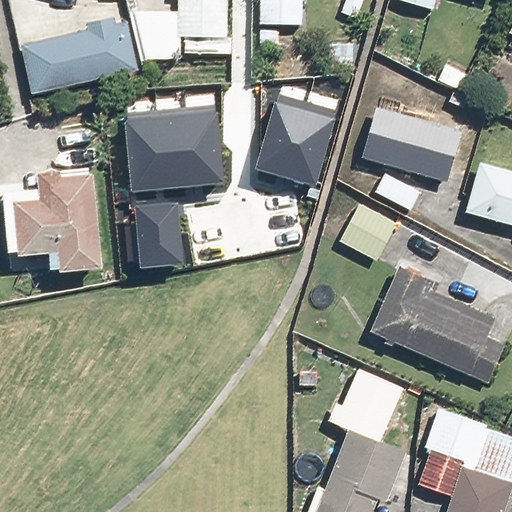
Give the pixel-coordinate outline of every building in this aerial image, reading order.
[(173,0),(173,37),(224,38),(224,0),(173,0)] [(299,0),(256,0),(256,22),(299,22),(299,0)] [(427,13),(430,0),(393,0),(392,5),(427,13)] [(511,14),(502,32),(511,37),(511,14)] [(20,44),(31,96),(134,73),(123,21),(20,44)] [(276,100),(254,169),(315,188),(336,118),(276,100)] [(377,101),(359,160),(442,185),(460,126),(377,101)] [(125,118),(132,192),(224,182),(217,109),(125,118)] [(511,173),(473,164),(461,212),(511,224),(511,173)] [(95,271),(84,168),(30,176),(33,199),(4,202),(8,255),(49,253),(48,272),(95,271)] [(391,223),(353,202),(332,239),(371,260),(391,223)] [(137,208),(143,268),(185,264),(179,204),(137,208)] [(393,271),(365,333),(484,386),(511,324),(393,271)] [(398,391),(355,372),(334,420),(377,439),(398,391)] [(511,479),(511,432),(439,408),(414,484),(452,497),(447,511),(501,511),(510,487),(511,479)] [(381,511),(404,457),(345,432),(311,511),(381,511)]
